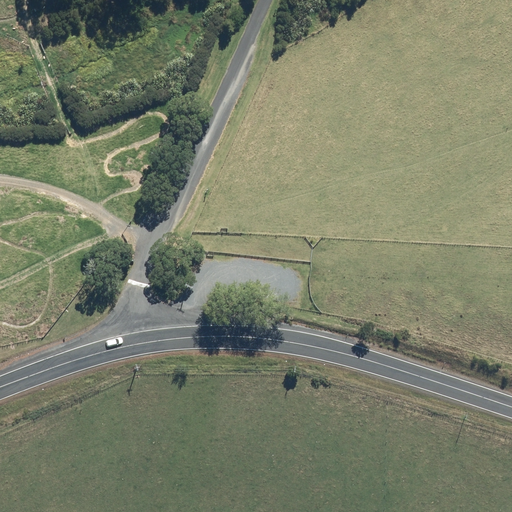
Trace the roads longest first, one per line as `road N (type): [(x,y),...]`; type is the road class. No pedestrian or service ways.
road 1 (secondary): [(0,388),(130,345),(224,337),(324,350),(511,408)]
road 2 (track): [(0,180),(109,215),(142,255)]
